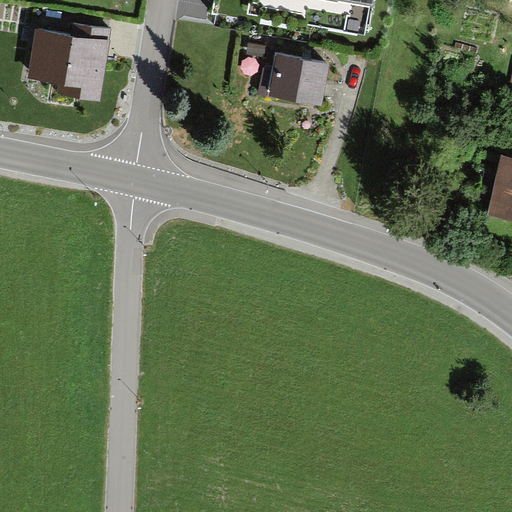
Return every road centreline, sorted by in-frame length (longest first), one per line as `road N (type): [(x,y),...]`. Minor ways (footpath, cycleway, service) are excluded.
road 1 (tertiary): [(134,177),(300,219),(437,266),(511,311)]
road 2 (residential): [(134,177),(120,511)]
road 3 (residential): [(162,0),(134,177)]
road 4 (tertiary): [(0,151),(134,177)]
